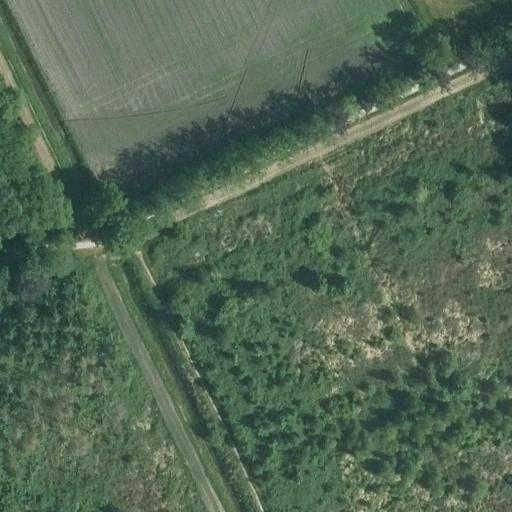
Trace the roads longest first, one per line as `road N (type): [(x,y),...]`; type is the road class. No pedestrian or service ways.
road 1 (track): [(511,59),(130,242)]
road 2 (track): [(130,242),(262,511)]
road 3 (track): [(213,511),(95,258)]
road 4 (track): [(95,258),(0,61)]
